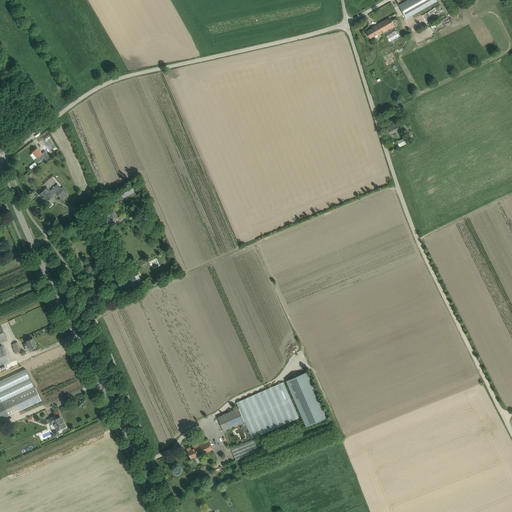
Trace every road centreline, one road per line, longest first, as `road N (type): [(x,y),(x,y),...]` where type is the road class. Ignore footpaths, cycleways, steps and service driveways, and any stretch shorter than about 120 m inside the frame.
road 1 (unclassified): [(503,417),(408,217),(347,23)]
road 2 (secondary): [(167,511),(65,316),(0,165)]
road 3 (unclassified): [(0,159),(112,81),(347,23)]
road 4 (track): [(397,186),(261,241)]
